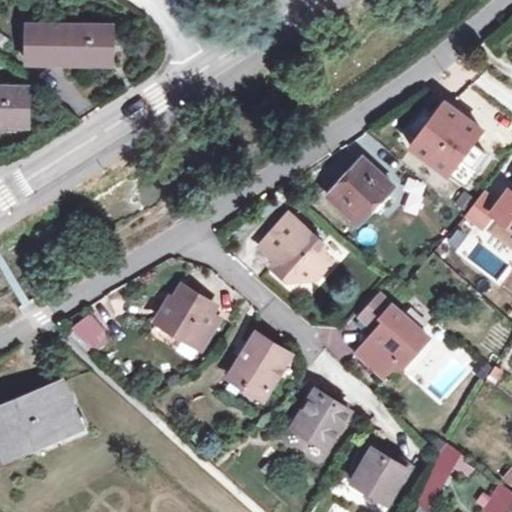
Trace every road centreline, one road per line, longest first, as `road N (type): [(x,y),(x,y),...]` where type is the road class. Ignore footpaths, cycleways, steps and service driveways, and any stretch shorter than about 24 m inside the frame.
road 1 (residential): [(0,340),(411,82),(510,0)]
road 2 (tertiary): [(0,193),(210,67)]
road 3 (unknown): [(357,117),(425,194),(451,245),(489,279)]
